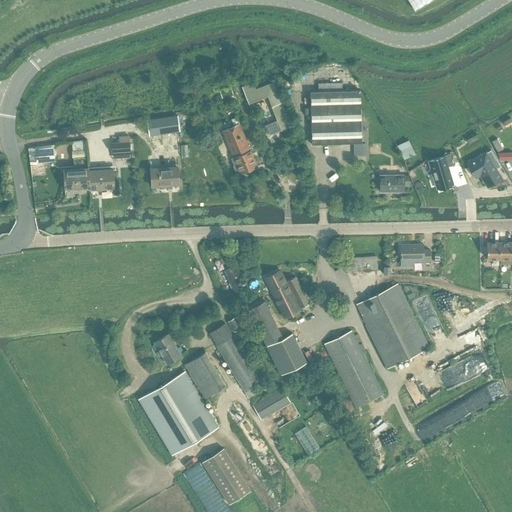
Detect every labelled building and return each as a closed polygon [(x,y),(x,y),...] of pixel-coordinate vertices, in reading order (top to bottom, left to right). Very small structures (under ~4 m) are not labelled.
[(407,0),(414,10),(430,0),(407,0)] [(253,82),(242,87),(244,93),(248,103),(267,95),(280,131),(291,128),(282,103),(274,83),(256,89),(253,82)] [(310,92),(311,145),(361,143),(360,91),(342,91),(342,83),(318,84),(318,92),(310,92)] [(222,98),(233,94),(230,87),(219,90),(222,98)] [(170,117),(147,120),(149,131),(150,136),(173,133),(170,117)] [(250,150),(236,117),(231,119),(234,126),(222,131),(233,157),(230,159),(233,165),(232,166),(236,174),(238,174),(239,174),(256,167),(250,150)] [(510,118),(503,122),(506,127),(509,125),(511,123),(511,121),(511,119),(510,118)] [(112,152),(130,151),(129,136),(118,137),(118,143),(111,143),(112,152)] [(497,152),(502,150),(497,139),(492,142),(497,152)] [(54,144),(28,148),(30,163),(31,166),(44,166),(44,163),(55,163),(55,161),(55,157),(54,148),(54,144)] [(490,149),(468,163),(476,176),(478,175),(483,172),(491,184),(501,178),(495,169),(500,166),(490,149)] [(499,160),(511,159),(511,152),(498,153),(499,160)] [(444,157),(428,162),(437,189),(453,184),(447,167),(453,165),(450,154),(443,155),(444,157)] [(151,187),(179,185),(178,167),(150,168),(151,187)] [(65,190),(89,188),(88,168),(63,170),(65,190)] [(89,191),(114,189),(113,169),(88,171),(88,168),(89,188),(89,191)] [(410,181),(403,181),(403,175),(380,176),(380,192),(404,192),(404,189),(410,188),(410,181)] [(499,243),(486,243),(487,258),(500,258),(499,243)] [(511,253),(511,243),(499,243),(500,258),(511,257),(511,253)] [(423,244),(401,245),(401,260),(401,267),(414,267),(413,260),(424,260),(424,263),(430,262),(430,250),(423,250),(423,244)] [(339,268),(345,268),(346,271),(377,269),(376,256),(339,259),(339,268)] [(234,279),(240,276),(236,267),(230,270),(229,269),(224,271),(236,296),(241,293),(234,279)] [(295,276),(285,281),(280,270),(264,278),(284,318),(300,310),(299,308),(309,303),(295,276)] [(397,284),(356,305),(388,368),(429,347),(397,284)] [(232,292),(223,296),(225,300),(234,297),(232,292)] [(266,345),(282,337),(265,301),(249,309),(266,345)] [(233,317),(227,321),(233,331),(239,328),(233,317)] [(254,386),(260,382),(224,323),(208,332),(248,398),(257,392),(254,386)] [(356,408),(383,394),(351,330),(324,344),(356,408)] [(240,332),(235,335),(240,342),(244,340),(240,332)] [(167,364),(181,355),(168,334),(154,342),(167,364)] [(280,376),(305,363),(290,334),(265,347),(280,376)] [(225,386),(205,353),(185,364),(206,398),(225,386)] [(219,428),(185,373),(138,401),(172,457),(219,428)] [(316,401),(309,388),(302,393),(309,405),(316,401)] [(261,419),(290,402),(282,389),(268,397),(266,394),(260,397),(251,402),(261,419)] [(229,505),(250,492),(223,450),(202,463),(229,505)]
